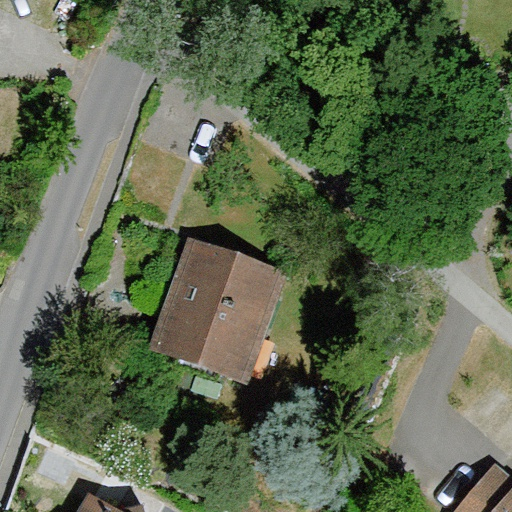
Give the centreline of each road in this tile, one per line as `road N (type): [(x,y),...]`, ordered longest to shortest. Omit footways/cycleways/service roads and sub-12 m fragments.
road 1 (unclassified): [(511,328),(141,17)]
road 2 (tertiary): [(141,17),(22,341)]
